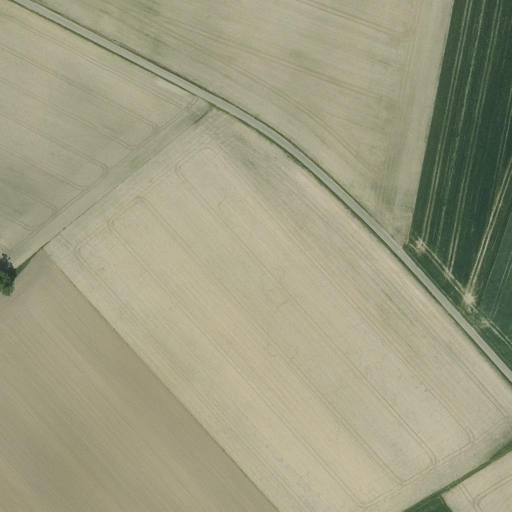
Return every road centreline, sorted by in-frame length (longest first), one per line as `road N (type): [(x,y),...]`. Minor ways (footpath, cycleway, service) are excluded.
road 1 (residential): [(230,110),(289,147),(394,247),(511,379)]
road 2 (unclassified): [(16,0),(230,110)]
